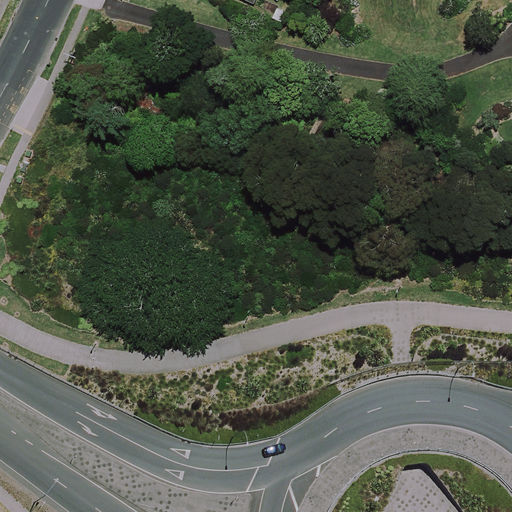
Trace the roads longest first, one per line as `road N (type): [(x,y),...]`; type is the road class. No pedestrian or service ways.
road 1 (trunk): [(0,365),(182,464),(223,469),(295,455)]
road 2 (trunk): [(295,455),(368,411),(404,403),(443,401),(502,417)]
road 3 (trunk): [(99,511),(0,444)]
